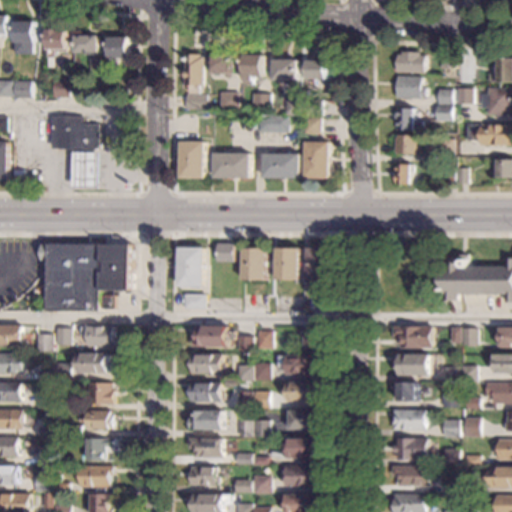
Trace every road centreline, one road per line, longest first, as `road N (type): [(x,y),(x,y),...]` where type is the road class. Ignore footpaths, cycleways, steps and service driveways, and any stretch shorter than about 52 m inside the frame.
road 1 (residential): [(154,511),(160,0)]
road 2 (secondary): [(511,215),(0,218)]
road 3 (residential): [(360,511),(359,0)]
road 4 (residential): [(511,25),(146,0)]
